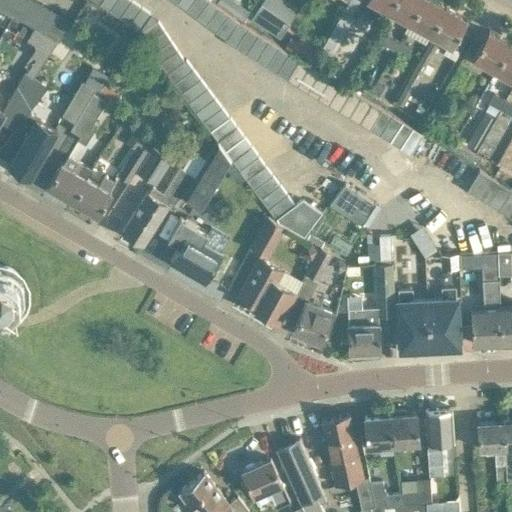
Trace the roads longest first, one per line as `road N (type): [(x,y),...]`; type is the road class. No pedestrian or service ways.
road 1 (residential): [(293,395),(265,347),(0,191)]
road 2 (unclassified): [(293,395),(511,370)]
road 3 (unclassified): [(119,431),(293,395)]
road 4 (unclassified): [(119,431),(64,424),(0,391)]
